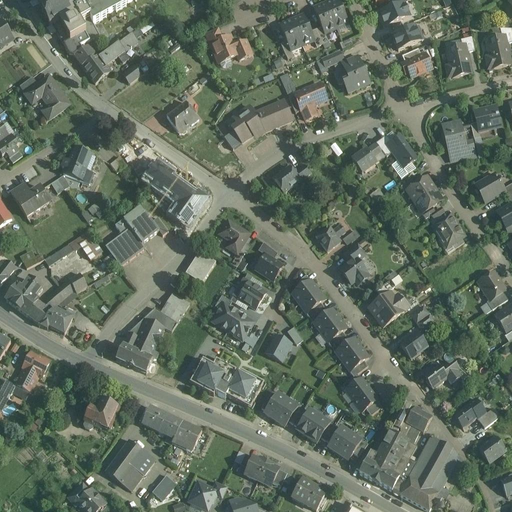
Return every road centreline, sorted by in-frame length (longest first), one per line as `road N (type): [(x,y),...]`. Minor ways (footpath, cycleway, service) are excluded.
road 1 (secondary): [(85,364),(352,488)]
road 2 (residential): [(306,252),(464,458)]
road 3 (residential): [(228,195),(85,364)]
road 4 (residential): [(511,277),(403,108)]
road 5 (residential): [(403,108),(310,137),(228,195)]
road 6 (residential): [(9,0),(66,75),(107,111)]
road 7 (residential): [(107,111),(228,195)]
road 8 (residential): [(107,111),(0,183)]
